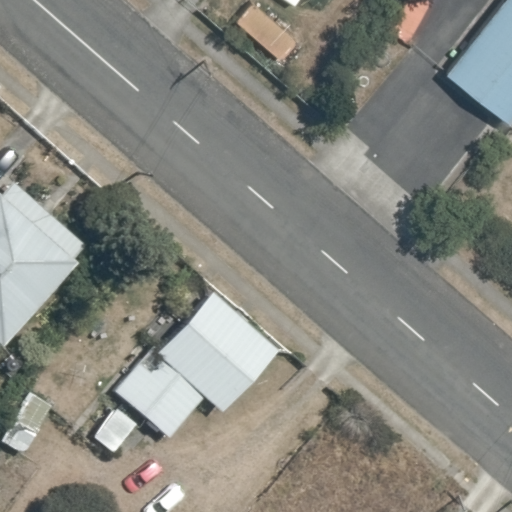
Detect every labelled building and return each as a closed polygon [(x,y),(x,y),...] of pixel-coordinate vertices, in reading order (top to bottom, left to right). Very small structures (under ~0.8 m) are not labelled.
[(511,0),(505,0),(448,72),(509,121),(511,117),(511,0)] [(0,344),(1,346),(75,262),(71,258),(83,245),(12,183),(1,196),(0,195),(0,344)] [(204,395),(222,411),(274,350),(209,294),(157,354),(149,348),(112,391),(167,438),(204,395)] [(134,422),(115,408),(93,438),(111,452),(134,422)] [(201,511),(192,470),(134,483),(140,511),(201,511)]
